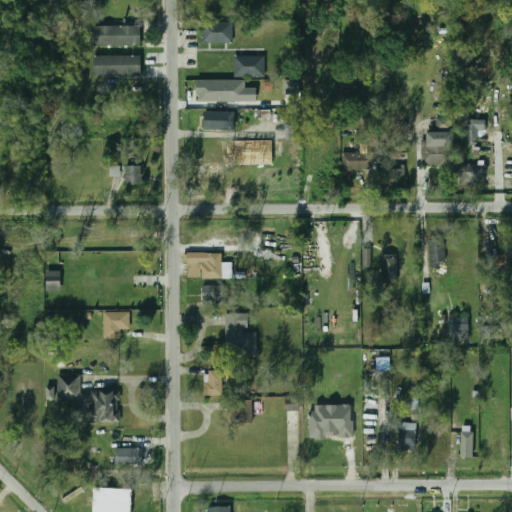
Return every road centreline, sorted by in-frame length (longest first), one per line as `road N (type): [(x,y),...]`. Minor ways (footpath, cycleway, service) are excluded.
road 1 (residential): [(511,208),(0,212)]
road 2 (tertiary): [(173,511),(169,0)]
road 3 (residential): [(511,484),(173,487)]
